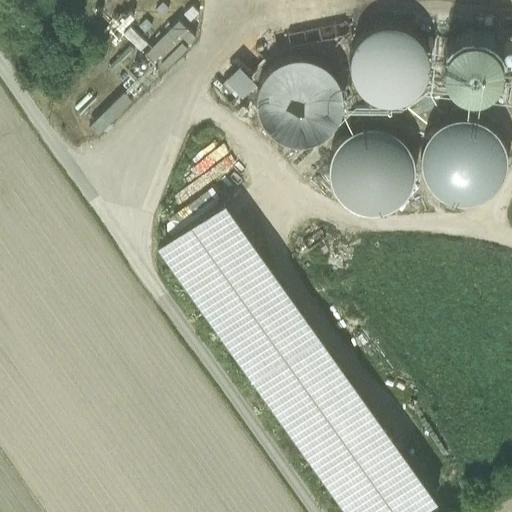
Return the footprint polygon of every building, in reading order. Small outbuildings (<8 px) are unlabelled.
[(179,17),(144,51),(153,59),(187,25),(179,17)] [(428,66),(429,58),(428,51),(426,43),(422,36),(417,30),(411,26),(404,22),(396,20),(389,19),(381,20),(373,22),(367,26),(361,31),(356,37),(352,44),(350,52),(349,59),(350,67),(352,74),(356,81),(361,87),(367,92),(374,96),(382,98),(389,99),(397,98),(405,95),(412,92),(418,87),(422,81),(426,74),(428,66)] [(187,25),(153,59),(161,68),(195,34),(187,25)] [(500,69),(502,58),(500,47),(493,37),(484,31),(472,29),(461,31),(452,38),(445,47),(443,59),(445,70),(452,79),(462,86),(473,88),(484,86),(494,79),(500,69)] [(148,62),(129,46),(117,60),(125,67),(121,71),(132,81),(148,62)] [(342,100),(342,90),(340,81),(336,72),(329,64),(322,57),(312,53),(303,51),(293,52),(283,54),(274,59),(267,66),(261,74),(257,83),(256,93),(257,103),(260,113),(265,121),(272,128),(281,133),(290,137),(300,137),(310,136),(320,132),(328,126),(334,119),(339,110),(342,100)] [(230,73),(222,81),(235,94),(243,86),(230,73)] [(124,89),(89,123),(97,131),(132,97),(124,89)] [(506,161),(507,151),(504,141),(500,132),(494,124),(486,118),(477,114),(467,112),(457,112),(447,115),(439,120),(431,126),(425,135),(422,144),(420,154),(421,164),(424,173),(430,182),(437,189),(445,194),(455,197),(465,198),(475,197),(484,193),(492,187),(499,180),(504,171),(506,161)] [(414,170),(415,160),(412,150),(408,141),(402,133),(394,127),(385,123),(375,121),(365,121),(355,124),(346,129),(339,135),(333,143),(330,153),(328,163),(329,173),(332,182),(338,191),(345,198),(353,203),(363,206),(373,207),(383,206),(392,202),(400,196),(407,188),(412,180),(414,170)] [(157,244),(348,511),(407,511),(436,492),(225,196),(157,244)]
